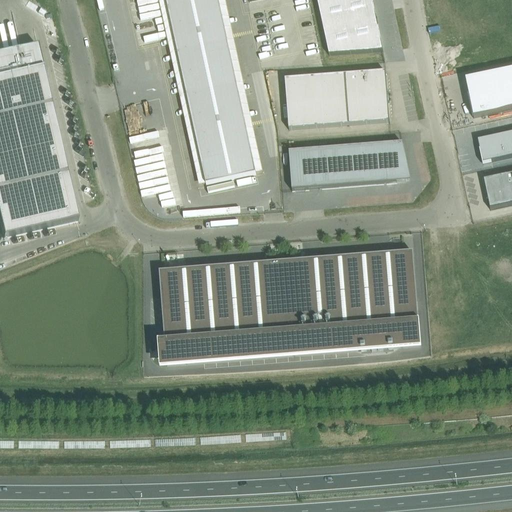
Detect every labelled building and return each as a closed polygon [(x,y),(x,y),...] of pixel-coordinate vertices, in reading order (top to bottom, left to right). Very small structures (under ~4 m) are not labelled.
[(165,0),(206,186),(256,175),(217,0),(165,0)] [(371,0),(316,0),(329,57),(383,53),(371,0)] [(0,223),(4,240),(79,223),(51,105),(46,84),(38,47),(0,55),(0,223)] [(511,71),(466,81),(469,96),(468,96),(469,96),(473,115),(472,115),(472,116),(473,116),(473,119),(511,110),(511,71)] [(388,104),(387,94),(386,73),(285,81),(289,133),(390,125),(388,104)] [(511,158),(511,134),(478,142),(481,157),(483,165),(492,163),(511,158)] [(139,144),(143,161),(153,158),(150,145),(168,142),(167,137),(139,144)] [(289,153),(292,193),(397,184),(397,183),(406,182),(404,155),(405,155),(403,145),(289,153)] [(511,175),(487,181),(493,210),(511,205),(511,175)] [(183,198),(169,201),(170,206),(171,206),(172,212),(185,209),(183,198)] [(413,254),(160,274),(165,344),(160,345),(160,347),(161,361),(162,370),(420,350),(420,347),(421,347),(413,254)]
